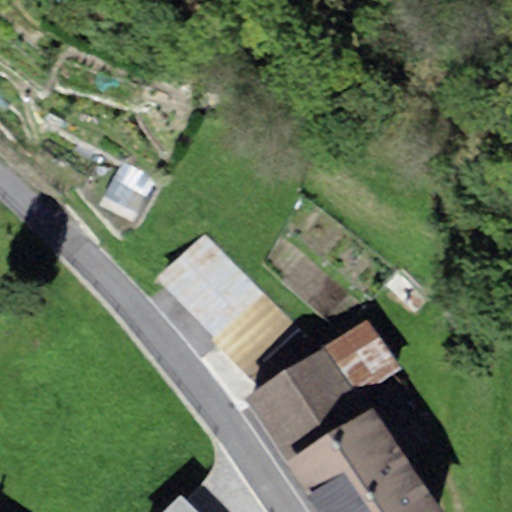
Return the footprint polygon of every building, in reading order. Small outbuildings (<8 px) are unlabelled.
[(218,339),(265,292),(206,235),(162,278),(218,339)] [(264,388),(326,349),(265,292),(218,339),(214,343),(264,388)] [(326,349),(358,399),(402,368),(368,321),(326,349)] [(245,400),(286,466),(368,414),(358,399),(326,349),(264,388),(245,400)] [(286,466),(318,511),(444,511),(374,410),(368,414),(286,466)] [(194,511),(181,498),(166,511),(194,511)]
